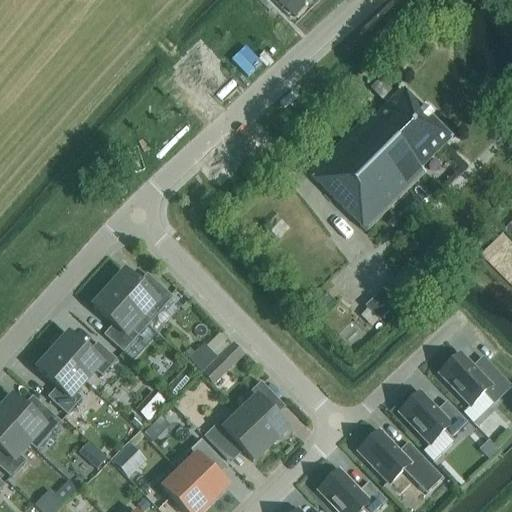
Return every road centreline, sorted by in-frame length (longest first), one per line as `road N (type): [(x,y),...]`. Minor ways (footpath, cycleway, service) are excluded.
road 1 (residential): [(360,0),(130,208)]
road 2 (residential): [(130,208),(343,428)]
road 3 (residential): [(343,428),(459,320),(486,349)]
road 4 (residential): [(130,208),(0,354)]
road 5 (residential): [(343,428),(256,511)]
